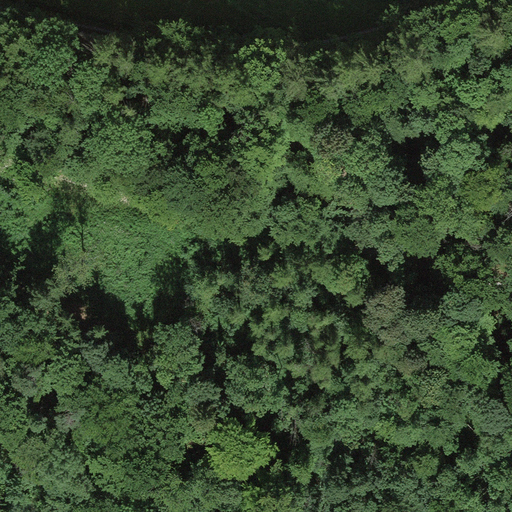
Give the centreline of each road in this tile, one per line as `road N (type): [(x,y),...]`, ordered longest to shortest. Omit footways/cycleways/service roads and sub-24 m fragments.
road 1 (track): [(511,294),(246,219),(125,205),(0,166)]
road 2 (track): [(0,8),(195,49),(330,45),(481,0)]
